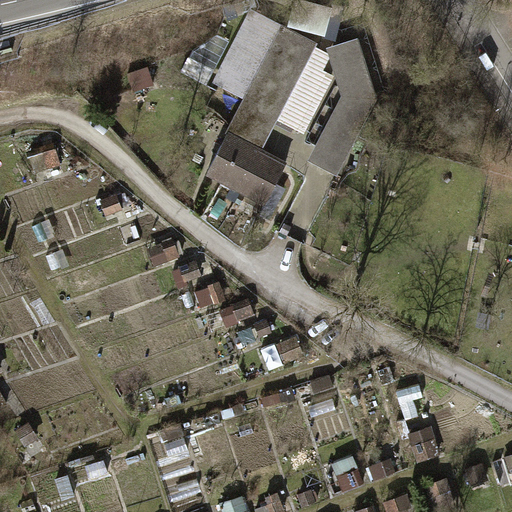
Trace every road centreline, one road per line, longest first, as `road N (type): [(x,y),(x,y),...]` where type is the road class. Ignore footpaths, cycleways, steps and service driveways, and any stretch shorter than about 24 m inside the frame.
road 1 (track): [(381,334),(340,362),(131,429),(0,215)]
road 2 (track): [(511,437),(318,511)]
